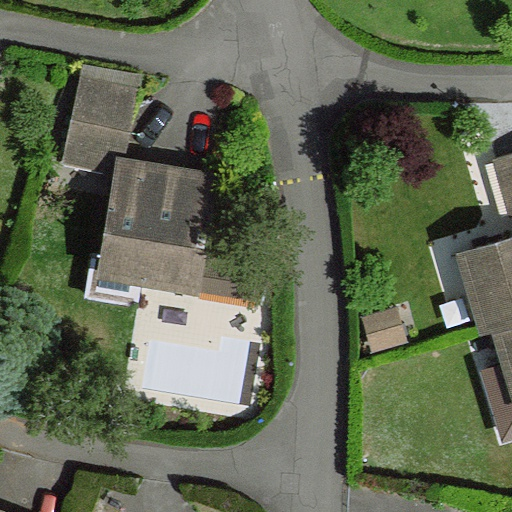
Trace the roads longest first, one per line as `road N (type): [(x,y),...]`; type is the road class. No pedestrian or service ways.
road 1 (residential): [(287,68),(324,287),(320,474)]
road 2 (residential): [(320,474),(133,459),(0,426)]
road 3 (residential): [(0,22),(150,53),(287,68)]
road 4 (residential): [(287,68),(511,81)]
